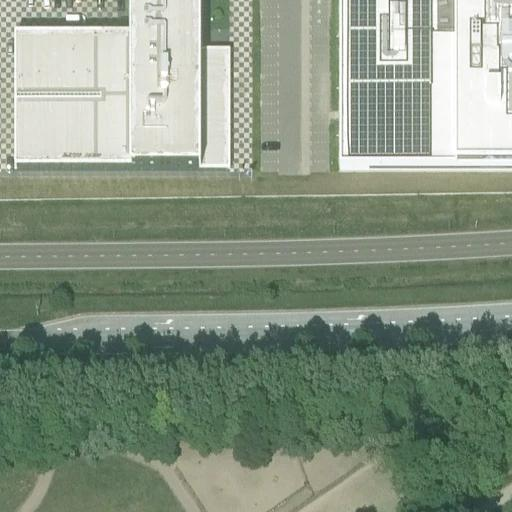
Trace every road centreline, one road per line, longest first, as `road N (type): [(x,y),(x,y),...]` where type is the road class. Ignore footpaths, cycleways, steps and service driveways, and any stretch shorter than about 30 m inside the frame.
road 1 (primary): [(511,244),(0,261)]
road 2 (primary): [(0,346),(511,331)]
